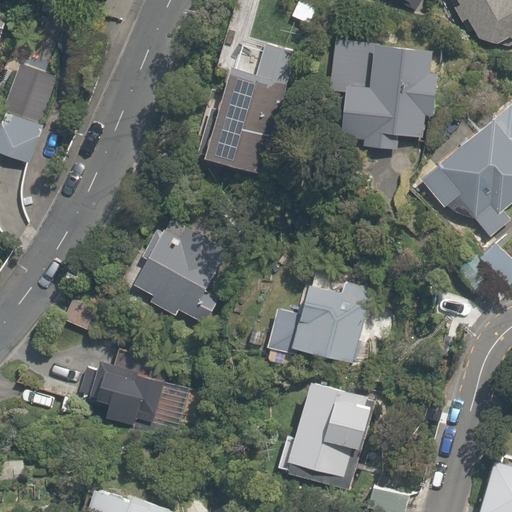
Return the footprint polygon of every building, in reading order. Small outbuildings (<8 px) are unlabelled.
[(0,0),(0,25),(9,3),(0,0)] [(294,0),(289,13),(312,24),(323,0),(404,0),(417,6),(420,0),(294,0)] [(511,32),(511,0),(451,0),(454,5),(448,8),(458,25),(467,20),(483,46),(511,32)] [(427,78),(430,52),(388,48),(389,40),(331,35),(321,135),(355,138),(354,146),(395,150),(397,136),(433,140),(439,79),(427,78)] [(255,74),(227,66),(200,153),(264,172),(298,59),(263,49),(255,74)] [(53,69),(8,58),(0,89),(0,152),(30,160),(53,69)] [(463,211),(487,238),(511,215),(511,99),(507,94),(416,175),(455,218),(463,211)] [(149,304),(175,317),(178,310),(190,316),(225,248),(166,218),(131,286),(152,297),(149,304)] [(511,280),(511,262),(492,242),(476,258),(505,287),(511,280)] [(354,361),(363,292),(300,284),(297,307),(273,304),(267,350),(290,353),(290,349),(301,350),(300,354),(354,361)] [(58,362),(35,357),(29,387),(56,393),(59,414),(91,409),(88,399),(100,402),(97,419),(131,426),(133,416),(150,420),(163,353),(64,333),(58,362)] [(376,397),(304,380),(284,467),(355,484),(376,397)] [(511,511),(511,450),(493,445),(474,511),(511,511)] [(179,511),(180,511),(86,484),(77,511),(179,511)] [(403,511),(404,491),(344,489),(343,511),(403,511)]
